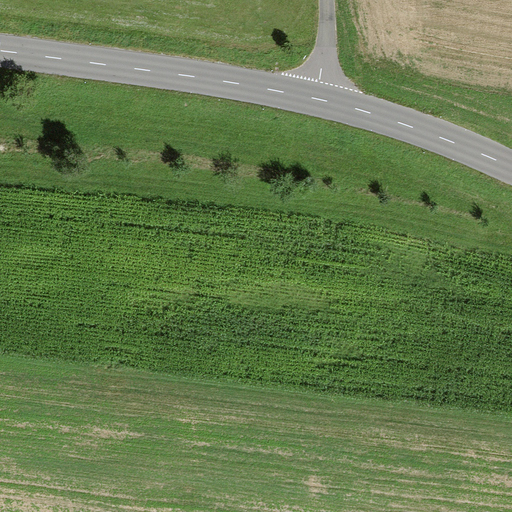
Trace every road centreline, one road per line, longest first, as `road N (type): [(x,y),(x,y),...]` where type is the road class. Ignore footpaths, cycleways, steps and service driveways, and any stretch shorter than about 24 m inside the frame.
road 1 (tertiary): [(0,51),(323,99)]
road 2 (tertiary): [(323,99),(511,165)]
